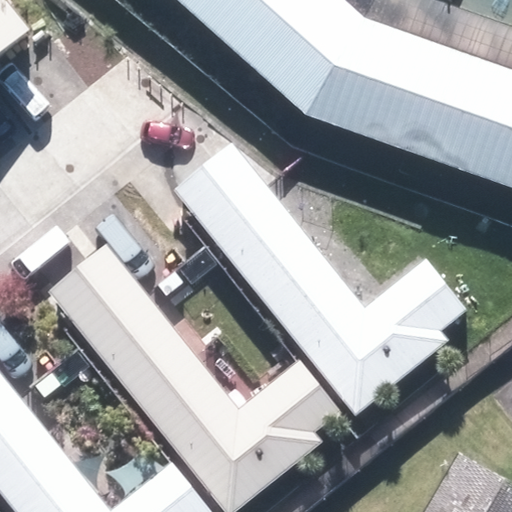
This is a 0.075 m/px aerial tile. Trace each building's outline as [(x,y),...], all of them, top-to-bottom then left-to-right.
[(0,0),(0,54),(31,29),(7,0),(0,0)] [(511,70),(355,16),(337,0),(175,0),(301,117),(511,189),(511,70)] [(511,0),(450,0),(449,4),(511,23),(511,0)] [(231,146),(177,189),(357,409),(445,338),(439,331),(463,312),(419,259),(361,306),(231,146)] [(105,252),(52,295),(228,511),(235,511),(319,445),(314,438),(337,419),(293,366),(235,413),(105,252)] [(110,511),(0,376),(0,484),(22,511),(207,511),(170,467),(114,511),(110,511)] [(511,511),(511,494),(447,458),(416,511),(511,511)]
